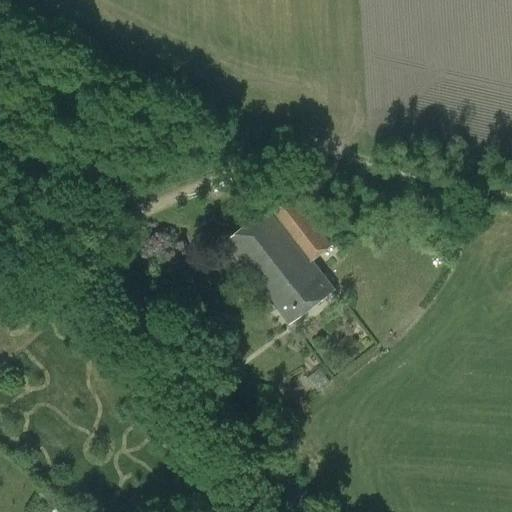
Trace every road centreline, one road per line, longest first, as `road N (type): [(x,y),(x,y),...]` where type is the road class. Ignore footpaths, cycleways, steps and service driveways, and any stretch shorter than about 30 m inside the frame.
road 1 (unclassified): [(314,511),(0,141)]
road 2 (track): [(316,152),(278,152),(78,242)]
